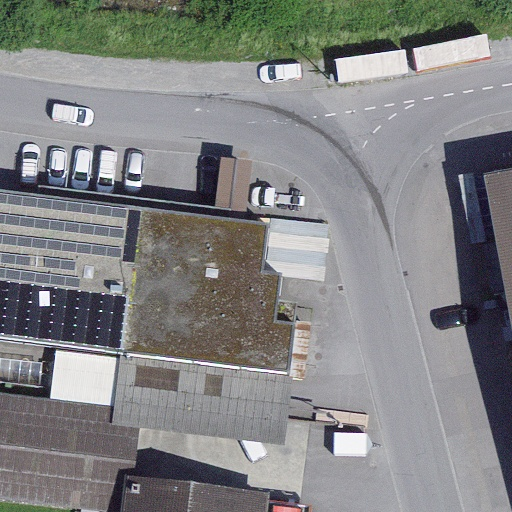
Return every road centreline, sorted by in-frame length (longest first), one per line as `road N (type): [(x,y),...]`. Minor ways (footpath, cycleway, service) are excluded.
road 1 (residential): [(346,133),(428,511)]
road 2 (unclassified): [(346,133),(0,94)]
road 3 (unclassified): [(511,86),(411,103),(346,133)]
